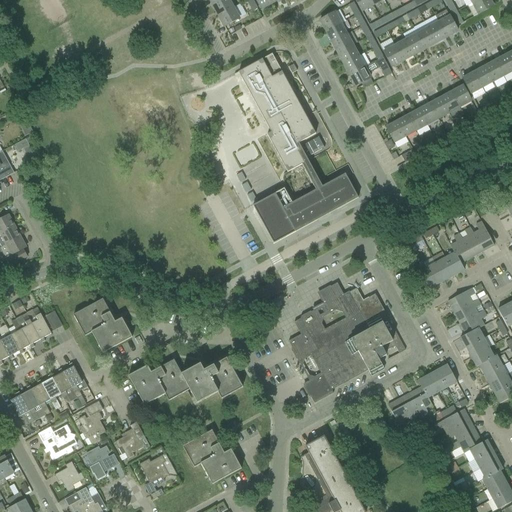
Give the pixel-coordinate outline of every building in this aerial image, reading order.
[(221,0),(212,5),(218,16),(233,8),(228,0),(221,0)] [(256,0),(261,9),(273,3),(270,0),(256,0)] [(355,0),(359,6),(362,12),(373,6),(369,0),(355,0)] [(478,0),(472,3),(478,15),(493,6),(489,0),(478,0)] [(409,4),(402,8),(405,13),(412,10),(409,4)] [(448,8),(452,14),(457,12),(453,5),(448,8)] [(417,10),(420,14),(427,11),(424,6),(417,10)] [(351,10),(355,16),(359,14),(356,7),(351,10)] [(218,16),(224,27),(239,19),(233,8),(218,16)] [(402,8),(396,11),(398,17),(405,13),(402,8)] [(417,10),(411,13),(414,18),(420,14),(417,10)] [(452,14),(456,21),(460,18),(457,12),(452,14)] [(320,21),(326,32),(340,24),(334,13),(320,21)] [(359,14),(355,16),(358,23),(363,20),(359,14)] [(387,16),(380,20),(383,25),(390,21),(387,16)] [(438,23),(446,37),(458,31),(453,23),(450,17),(439,23),(438,23)] [(402,18),(395,21),(398,26),(405,23),(402,18)] [(380,20),(374,23),(377,28),(383,25),(380,20)] [(389,25),(391,30),(398,26),(395,21),(389,25)] [(417,34),(425,49),(436,43),(424,22),(414,28),(417,34)] [(427,29),(436,43),(446,37),(438,23),(427,29)] [(326,32),(332,43),(346,35),(340,24),(326,32)] [(380,30),(373,33),(376,38),(383,35),(383,34),(381,29),(380,30)] [(406,40),(414,55),(425,49),(417,34),(406,40)] [(332,43),(338,54),(352,46),(346,35),(332,43)] [(367,38),(371,45),(375,43),(371,36),(367,38)] [(395,46),(403,61),(414,55),(406,40),(395,46)] [(338,54),(343,65),(358,57),(352,46),(338,54)] [(387,58),(392,67),(403,61),(395,46),(384,52),(387,58)] [(375,53),(378,60),(383,57),(379,51),(375,53)] [(272,54),(238,73),(239,74),(271,133),(267,135),(287,173),(302,165),(315,191),(292,203),(284,189),(252,206),(253,207),(273,244),(330,213),(338,209),(358,198),(347,178),(345,174),(331,182),(322,187),(308,161),(298,144),(316,134),(309,122),(306,117),(299,104),(289,86),(272,54)] [(511,71),(511,65),(506,55),(495,61),(503,76),(511,71)] [(343,65),(349,75),(364,68),(358,57),(343,65)] [(380,69),(382,73),(389,68),(383,57),(378,60),(376,61),(380,69)] [(380,69),(376,61),(364,68),(349,75),(355,87),(370,79),(368,75),(380,69)] [(495,61),(484,67),(492,82),(503,76),(495,61)] [(289,67),(292,74),(297,71),(293,65),(289,67)] [(484,67),(473,73),(481,88),(492,82),(484,67)] [(473,73),(462,79),(471,94),(481,88),(473,73)] [(452,92),(460,107),(471,101),(463,86),(452,92)] [(511,91),(502,97),(505,101),(511,97),(511,91)] [(441,98),(449,113),(460,107),(452,92),(441,98)] [(438,119),(449,113),(441,98),(430,104),(438,119)] [(491,103),(493,108),(499,105),(497,100),(491,103)] [(483,107),(486,112),(493,108),(491,103),(483,107)] [(419,110),(427,125),(438,119),(430,104),(419,110)] [(408,116),(416,131),(427,125),(419,110),(408,116)] [(397,122),(405,137),(416,131),(408,116),(397,122)] [(472,120),(475,125),(482,121),(479,116),(472,120)] [(386,128),(394,143),(405,137),(397,122),(386,128)] [(427,125),(416,131),(419,135),(429,129),(427,125)] [(464,125),(458,128),(460,134),(467,130),(464,125)] [(458,128),(451,132),(454,137),(460,134),(458,128)] [(30,144),(33,142),(30,137),(21,142),(15,145),(18,152),(24,149),(29,146),(28,144),(29,144),(30,144)] [(442,137),(435,141),(438,145),(444,142),(442,137)] [(385,144),(389,151),(395,147),(391,140),(385,144)] [(431,149),(438,145),(435,141),(429,144),(431,149)] [(414,152),(417,157),(423,153),(420,149),(414,152)] [(413,150),(401,156),(405,163),(417,157),(414,152),(413,150)] [(0,181),(14,174),(2,152),(0,152),(0,181)] [(33,153),(27,156),(30,162),(36,159),(33,153)] [(236,176),(240,183),(245,180),(241,173),(236,176)] [(241,186),(245,193),(251,190),(247,183),(241,186)] [(247,196),(251,203),(256,200),(252,193),(247,196)] [(0,234),(14,226),(8,215),(0,219),(0,234)] [(473,234),(483,252),(494,246),(481,222),(476,225),(479,231),(473,234)] [(0,244),(1,247),(20,237),(14,226),(0,234),(0,244)] [(430,230),(433,235),(439,232),(436,227),(430,230)] [(470,236),(462,240),(472,258),(483,252),(473,234),(470,228),(464,231),(466,235),(468,234),(470,236)] [(423,234),(426,239),(433,235),(430,230),(423,234)] [(460,264),(461,264),(472,258),(462,240),(459,234),(453,237),(455,241),(457,240),(459,242),(450,246),(454,253),(455,253),(460,264)] [(5,259),(9,267),(27,258),(23,249),(26,248),(20,237),(1,247),(0,247),(0,248),(5,258),(5,259)] [(410,241),(413,246),(420,242),(417,237),(410,241)] [(404,244),(407,249),(413,246),(410,241),(404,244)] [(442,253),(432,258),(435,264),(445,281),(454,276),(445,258),(442,253)] [(445,258),(454,276),(464,271),(464,270),(461,264),(460,264),(455,253),(454,253),(445,258)] [(416,274),(425,291),(435,286),(425,269),(423,264),(413,268),(416,274)] [(425,269),(435,286),(445,281),(435,264),(425,269)] [(304,385),(314,404),(333,393),(332,390),(381,364),(379,360),(386,356),(384,352),(394,347),(396,347),(399,354),(389,359),(389,358),(388,359),(388,360),(406,350),(385,314),(375,295),(363,301),(356,289),(344,296),(337,283),(318,294),(328,313),(341,306),(347,317),(323,331),(313,312),(294,323),(301,335),(289,342),(299,360),(311,354),(323,375),(304,385)] [(481,284),(473,288),(476,294),(483,290),(481,284)] [(471,289),(448,302),(450,305),(454,313),(471,303),(468,298),(467,296),(469,295),(470,296),(474,294),(471,289)] [(92,333),(103,354),(132,338),(122,318),(115,322),(103,299),(73,315),(85,336),(92,333)] [(471,303),(454,313),(456,316),(457,318),(460,324),(478,315),(474,309),(473,307),(475,306),(476,307),(480,306),(479,304),(477,300),(471,303)] [(498,310),(508,327),(511,325),(511,312),(508,305),(498,310)] [(7,308),(0,312),(0,313),(2,318),(10,314),(7,308)] [(27,314),(42,343),(45,342),(43,338),(51,334),(51,333),(43,318),(37,308),(27,314)] [(54,311),(49,315),(57,330),(63,326),(54,311)] [(478,315),(460,324),(466,335),(478,329),(484,326),(480,320),(479,318),(481,317),(483,319),(486,317),(483,312),(478,315)] [(16,319),(32,349),(35,347),(33,344),(40,340),(42,343),(27,314),(16,319)] [(49,315),(43,318),(51,333),(57,330),(49,315)] [(11,335),(21,354),(24,353),(22,350),(30,346),(32,349),(16,319),(11,322),(17,332),(11,335)] [(495,323),(499,330),(504,327),(501,320),(495,323)] [(0,340),(11,360),(13,359),(12,356),(19,352),(21,355),(21,354),(11,335),(6,325),(1,328),(0,328),(0,340)] [(499,330),(503,337),(508,334),(504,327),(499,330)] [(461,338),(466,348),(483,338),(478,329),(466,335),(461,338)] [(466,348),(472,358),(489,349),(483,338),(466,348)] [(0,366),(3,364),(1,361),(9,357),(10,360),(11,360),(0,340),(0,366)] [(472,358),(476,367),(479,366),(494,357),(489,349),(472,358)] [(479,366),(484,375),(501,365),(496,356),(494,357),(479,366)] [(128,376),(144,406),(165,394),(169,401),(190,390),(197,404),(218,393),(222,399),(243,388),(227,358),(204,371),(200,364),(182,374),(174,360),(155,370),(155,371),(152,373),(147,366),(128,376)] [(77,399),(81,407),(86,404),(76,386),(82,383),(72,363),(69,365),(71,368),(63,372),(77,399)] [(501,365),(484,375),(489,385),(511,372),(511,368),(509,363),(502,366),(501,365)] [(447,388),(456,383),(447,365),(437,371),(447,388)] [(63,372),(61,369),(58,371),(60,374),(53,378),(52,378),(61,394),(67,404),(77,399),(63,372)] [(428,376),(437,393),(446,389),(447,388),(437,371),(428,376)] [(494,394),(511,384),(511,372),(489,385),(494,394)] [(51,400),(56,410),(61,407),(55,398),(61,394),(52,378),(53,378),(51,375),(48,377),(49,380),(42,384),(51,400)] [(427,399),(428,398),(437,393),(428,376),(418,381),(421,388),(427,399)] [(40,406),(45,416),(50,413),(45,403),(51,400),(42,384),(40,381),(37,382),(39,386),(31,390),(40,406)] [(494,394),(500,404),(511,397),(511,385),(511,384),(494,394)] [(28,391),(21,395),(35,421),(40,419),(34,409),(40,406),(31,390),(30,386),(27,388),(28,391)] [(410,394),(420,412),(423,417),(428,414),(426,411),(425,412),(423,410),(432,405),(428,398),(427,399),(421,388),(410,394)] [(13,420),(19,430),(35,421),(21,395),(19,392),(16,394),(18,397),(10,401),(18,417),(13,420)] [(412,423),(417,420),(415,417),(413,418),(412,416),(420,412),(410,394),(399,400),(409,417),(412,423)] [(459,403),(461,408),(468,404),(465,399),(459,403)] [(399,400),(388,406),(401,429),(406,426),(404,423),(402,424),(401,422),(409,417),(399,400)] [(88,438),(92,445),(101,440),(99,436),(106,432),(100,421),(103,419),(99,412),(103,410),(99,402),(84,410),(88,418),(87,419),(85,416),(79,419),(82,426),(79,428),(86,440),(88,438)] [(444,411),(447,416),(456,411),(453,406),(444,411)] [(448,423),(452,431),(470,422),(464,410),(440,423),(443,428),(447,426),(446,424),(448,423)] [(60,415),(63,421),(70,417),(67,411),(60,415)] [(432,417),(425,420),(427,426),(434,422),(432,417)] [(452,431),(446,434),(449,439),(453,437),(452,436),(454,434),(458,442),(476,432),(474,429),(470,422),(452,431)] [(126,457),(128,460),(134,456),(133,453),(145,447),(142,440),(139,442),(137,439),(144,436),(137,423),(130,426),(132,429),(125,433),(127,436),(115,443),(119,450),(116,451),(121,459),(126,457)] [(50,457),(53,461),(67,454),(65,451),(77,444),(74,439),(75,436),(70,434),(71,432),(67,426),(53,433),(50,428),(38,434),(46,450),(48,449),(51,454),(50,457)] [(201,464),(212,485),(241,469),(231,450),(224,453),(212,431),(203,435),(183,447),(190,459),(194,468),(201,464)] [(458,442),(444,449),(447,455),(452,452),(455,459),(464,454),(464,453),(482,443),(476,432),(458,442)] [(365,511),(355,493),(324,436),(305,446),(309,453),(301,458),(302,462),(303,464),(303,467),(302,471),(302,474),(303,477),(301,480),(300,484),(301,486),(302,488),(304,490),(308,491),(312,490),(313,494),(316,494),(315,511),(331,511),(332,511),(337,511),(340,511),(365,511)] [(482,443),(469,450),(475,460),(492,450),(488,444),(487,441),(482,443)] [(440,442),(433,446),(437,453),(444,449),(440,442)] [(92,451),(86,454),(87,455),(92,466),(90,468),(93,474),(94,474),(98,481),(106,476),(104,472),(106,471),(113,467),(109,458),(108,458),(107,455),(110,453),(106,447),(100,451),(99,448),(92,451)] [(492,450),(475,460),(480,469),(497,460),(492,450)] [(166,454),(151,462),(149,460),(139,465),(149,483),(162,477),(163,479),(169,476),(178,478),(178,477),(166,454)] [(5,456),(0,458),(0,470),(4,479),(14,474),(5,456)] [(497,460),(480,469),(481,471),(485,479),(500,471),(502,470),(502,469),(498,462),(497,460)] [(61,481),(67,492),(74,489),(73,486),(85,480),(81,473),(78,475),(75,469),(77,468),(75,464),(73,465),(72,462),(66,466),(67,468),(64,470),(55,475),(58,482),(61,481)] [(444,468),(452,481),(457,478),(456,476),(461,474),(455,462),(444,468)] [(485,479),(482,480),(487,490),(505,481),(505,480),(500,471),(485,479)] [(505,481),(487,490),(488,491),(492,499),(492,500),(510,490),(505,481)] [(455,487),(458,493),(464,490),(460,484),(455,487)] [(81,500),(71,505),(73,508),(74,511),(75,511),(78,511),(102,511),(106,509),(101,500),(100,497),(98,494),(91,498),(88,493),(86,488),(77,493),(81,500)] [(155,493),(157,497),(164,494),(161,489),(155,493)] [(464,490),(458,493),(462,500),(467,497),(464,490)] [(511,493),(510,490),(492,500),(493,501),(498,509),(511,501),(511,493)] [(20,493),(13,497),(15,502),(23,498),(20,493)] [(7,500),(10,505),(15,502),(13,497),(7,500)] [(8,509),(9,511),(26,511),(30,510),(25,500),(8,509)] [(470,503),(465,506),(468,511),(469,511),(474,509),(470,503)]
